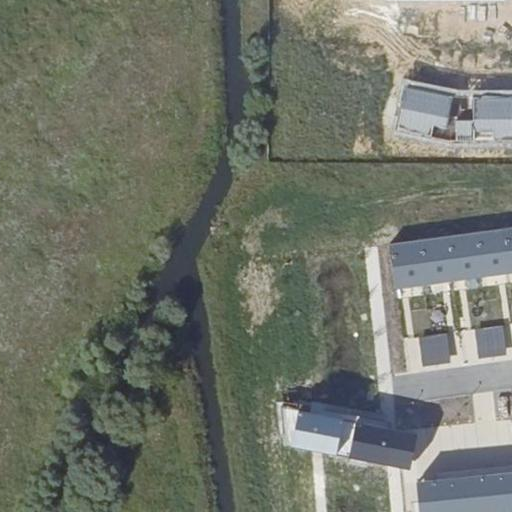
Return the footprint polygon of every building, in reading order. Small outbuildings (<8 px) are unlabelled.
[(511,93),(464,94),(407,80),(395,132),(449,145),(511,144),(511,93)] [(511,228),(500,231),(507,273),(511,272),(511,228)] [(500,231),(472,235),(478,277),(507,273),(500,231)] [(472,235),(443,239),(450,282),(478,277),(472,235)] [(443,239),(417,243),(423,286),(450,282),(443,239)] [(417,243),(388,248),(394,290),(423,286),(417,243)] [(502,326),(476,330),(480,357),(506,353),(502,326)] [(445,335),(419,339),(424,366),(450,362),(445,335)] [(284,406),(289,445),(393,464),(407,467),(413,431),(389,427),(284,406)] [(511,511),(511,470),(415,481),(418,511),(511,511)]
